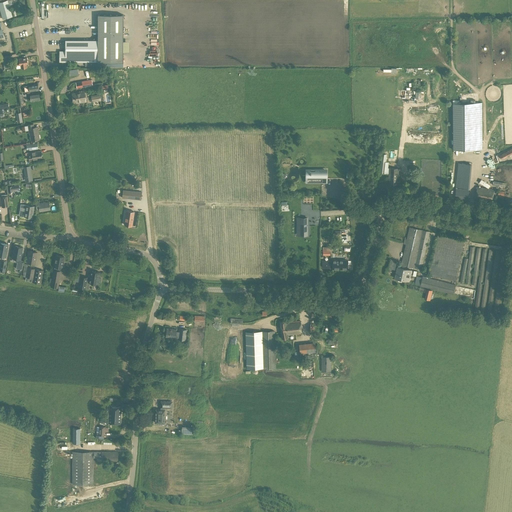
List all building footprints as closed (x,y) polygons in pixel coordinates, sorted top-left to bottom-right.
[(8,0),(0,2),(0,9),(3,19),(12,17),(8,0)] [(59,53),(59,62),(123,63),(123,15),(98,15),(97,36),(93,40),(65,40),(65,53),(64,53),(59,53)] [(9,53),(2,55),(4,69),(12,67),(9,53)] [(19,62),(15,63),(15,66),(19,65),(19,66),(21,65),(21,69),(27,68),(26,64),(28,64),(26,57),(18,59),(19,62)] [(92,79),(76,82),(77,88),(93,85),(92,79)] [(38,84),(23,86),(24,93),(27,92),(27,95),(28,95),(29,97),(30,97),(31,101),(40,100),(39,92),(31,93),(31,92),(39,90),(38,84)] [(79,93),(72,94),(73,101),(75,101),(76,103),(82,102),(82,100),(85,99),(84,91),(79,92),(79,93)] [(481,103),(452,103),(453,150),(482,150),(481,103)] [(34,124),(28,125),(29,133),(30,133),(31,141),(39,140),(38,133),(38,132),(38,127),(34,128),(34,124)] [(511,148),(499,156),(501,160),(511,153),(511,148)] [(32,154),(28,155),(29,160),(42,158),(41,151),(32,152),(32,154)] [(456,187),(454,199),(468,201),(469,188),(471,164),(458,163),(456,187)] [(30,166),(23,167),(25,176),(28,176),(28,181),(32,180),(30,166)] [(327,178),(327,171),(321,171),(321,169),(315,169),(315,172),(310,172),(310,178),(306,178),(306,182),(315,182),(321,182),(321,178),(327,178)] [(389,169),(389,180),(390,180),(390,184),(397,185),(397,174),(398,174),(398,169),(389,169)] [(481,179),(479,182),(488,188),(491,184),(481,179)] [(477,187),(475,199),(491,202),(494,190),(477,187)] [(123,190),(122,197),(141,200),(142,192),(123,190)] [(2,197),(0,197),(2,207),(9,206),(8,194),(2,195),(2,197)] [(39,201),(35,201),(36,210),(39,209),(39,211),(50,209),(49,202),(39,204),(39,201)] [(21,204),(20,210),(25,211),(24,216),(32,217),(34,207),(21,204)] [(127,210),(124,225),(132,226),(134,212),(127,210)] [(307,235),(307,218),(297,218),(297,235),(307,235)] [(404,243),(406,244),(402,264),(419,268),(421,258),(424,259),(430,230),(410,226),(407,238),(405,238),(404,243)] [(0,258),(2,259),(2,260),(0,269),(0,270),(0,272),(4,273),(5,271),(7,261),(5,261),(5,257),(6,257),(8,244),(0,242),(0,258)] [(14,245),(12,258),(18,259),(16,268),(22,269),(23,267),(18,266),(19,264),(20,264),(20,260),(23,247),(14,245)] [(464,257),(462,282),(472,283),(471,284),(478,284),(476,304),(482,305),(483,296),(485,296),(486,287),(492,288),(493,283),(496,284),(497,268),(494,268),(496,249),(489,248),(482,247),(471,246),(469,258),(464,257)] [(27,257),(26,258),(27,258),(26,263),(35,264),(37,252),(28,251),(29,252),(28,255),(27,255),(27,256),(28,256),(27,257)] [(56,256),(54,267),(62,268),(64,257),(56,256)] [(391,258),(389,268),(396,269),(398,260),(391,258)] [(322,261),(322,268),(332,268),(332,269),(347,269),(347,261),(333,261),(322,261)] [(24,266),(23,272),(24,272),(23,276),(25,277),(25,280),(32,281),(32,283),(40,285),(43,271),(27,268),(28,266),(24,266)] [(397,267),(395,278),(409,281),(411,270),(404,268),(400,268),(397,267)] [(53,270),(50,287),(58,288),(61,271),(53,270)] [(85,288),(86,282),(89,282),(89,283),(98,284),(98,282),(101,282),(101,278),(99,278),(100,272),(91,271),(89,280),(87,280),(87,277),(81,276),(79,287),(85,288)] [(417,275),(415,285),(455,293),(457,284),(423,277),(417,275)] [(426,289),(423,299),(429,300),(432,290),(426,289)] [(286,321),(280,322),(282,339),(287,339),(287,337),(289,336),(289,335),(301,334),(300,320),(286,322),(286,321)] [(311,323),(309,332),(321,334),(323,325),(314,324),(311,323)] [(167,329),(166,337),(178,338),(178,339),(185,340),(187,330),(179,329),(179,333),(176,333),(176,330),(167,329)] [(275,331),(262,331),(263,369),(276,368),(275,331)] [(315,343),(299,344),(300,358),(316,357),(315,343)] [(331,357),(321,357),(321,371),(331,371),(331,357)] [(172,408),(172,401),(160,401),(160,408),(161,408),(160,410),(155,410),(155,423),(164,423),(165,410),(164,410),(164,408),(172,408)] [(109,406),(109,423),(120,424),(121,407),(109,406)] [(217,409),(216,422),(246,423),(246,410),(217,409)] [(72,452),(72,485),(93,485),(93,458),(101,458),(101,453),(93,453),(93,452),(72,452)] [(101,453),(101,458),(101,461),(117,461),(117,452),(101,453)]
